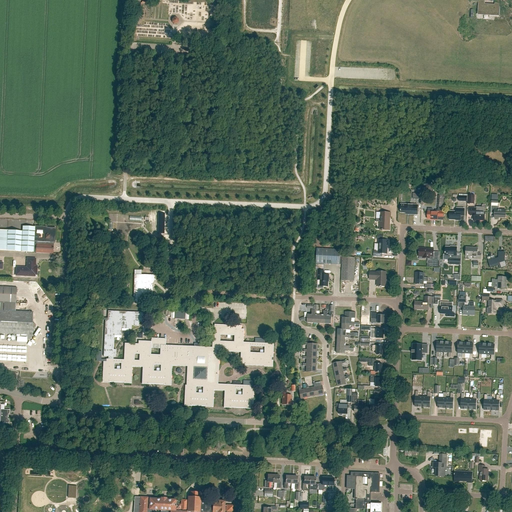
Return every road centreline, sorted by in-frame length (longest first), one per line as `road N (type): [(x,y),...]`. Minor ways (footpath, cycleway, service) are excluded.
road 1 (unclassified): [(123,199),(312,206),(324,194),(331,80)]
road 2 (unclassified): [(123,199),(132,48),(174,46)]
road 3 (unclassified): [(328,426),(135,416)]
road 4 (unclassified): [(55,403),(66,217)]
road 5 (residential): [(328,426),(323,339),(297,324),(297,297)]
road 6 (unclassified): [(133,454),(253,461)]
